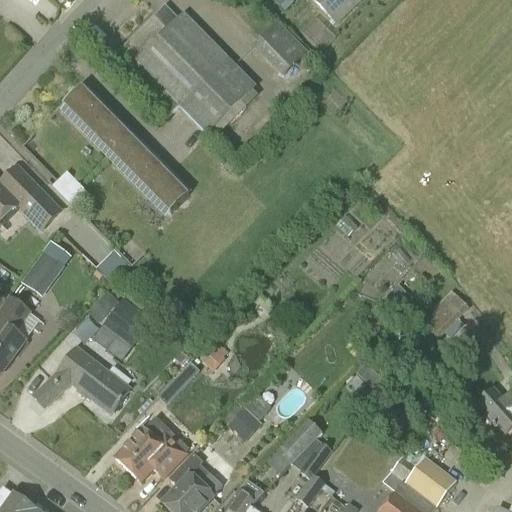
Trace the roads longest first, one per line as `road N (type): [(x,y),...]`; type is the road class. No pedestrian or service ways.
road 1 (unclassified): [(0,103),(94,0)]
road 2 (secondary): [(103,511),(0,437)]
